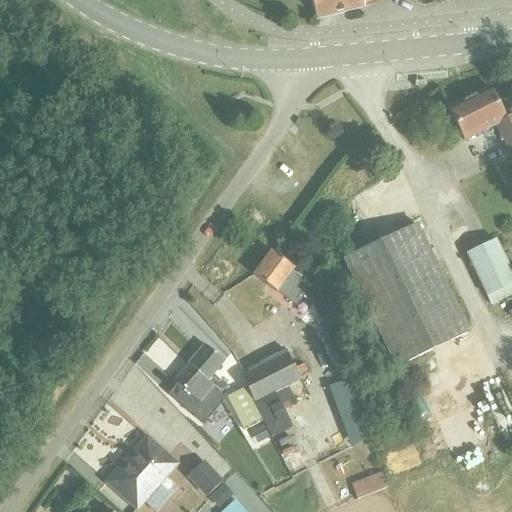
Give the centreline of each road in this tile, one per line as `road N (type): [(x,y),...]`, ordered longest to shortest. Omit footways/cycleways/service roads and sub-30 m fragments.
road 1 (unclassified): [(7,511),(269,140),(308,58)]
road 2 (tertiary): [(79,0),(152,37),(208,53),(308,58)]
road 3 (tertiary): [(308,58),(511,41)]
